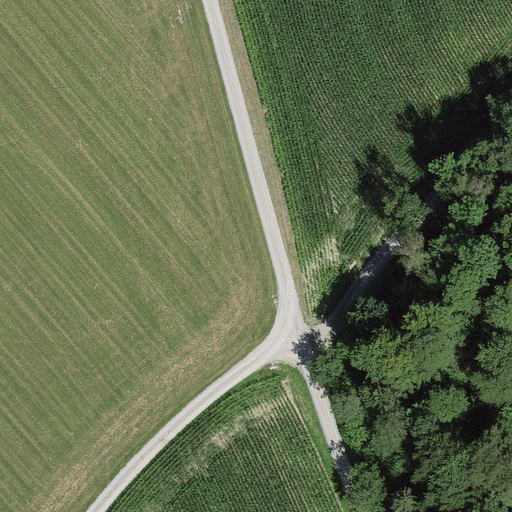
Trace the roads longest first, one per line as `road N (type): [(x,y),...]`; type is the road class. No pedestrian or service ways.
road 1 (track): [(213,0),(308,362),(358,511)]
road 2 (track): [(511,114),(437,189),(308,362)]
road 3 (track): [(297,323),(189,418),(110,511)]
